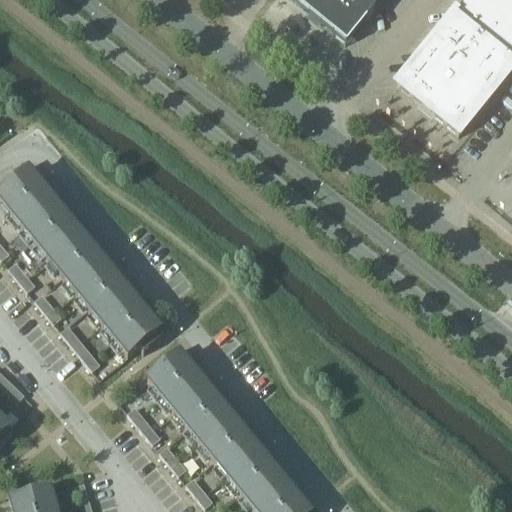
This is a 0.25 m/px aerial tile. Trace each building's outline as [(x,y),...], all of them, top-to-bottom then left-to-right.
[(284,0),(345,49),(384,0),(284,0)] [(511,5),(505,0),(467,0),(394,90),(457,141),(511,72),(511,5)] [(22,172),(3,188),(7,193),(0,198),(0,208),(127,362),(139,353),(143,358),(162,342),(22,172)] [(0,264),(1,266),(9,259),(0,248),(0,264)] [(7,274),(26,297),(34,291),(15,267),(7,274)] [(34,306),(53,329),(61,323),(42,299),(34,306)] [(67,331),(60,337),(92,376),(99,370),(67,331)] [(159,377),(147,387),(249,511),(301,511),(174,356),(154,372),(159,377)] [(0,391),(17,408),(24,400),(0,377),(0,391)] [(152,449),(160,443),(134,412),(126,418),(152,449)] [(0,451),(11,440),(7,435),(7,434),(0,427),(0,451)] [(159,458),(178,481),(186,474),(167,451),(159,458)] [(185,490),(203,511),(205,511),(212,506),(193,483),(185,490)] [(74,491),(79,511),(90,511),(84,488),(74,491)] [(32,495),(8,502),(11,511),(53,511),(49,497),(34,501),(32,495)]
